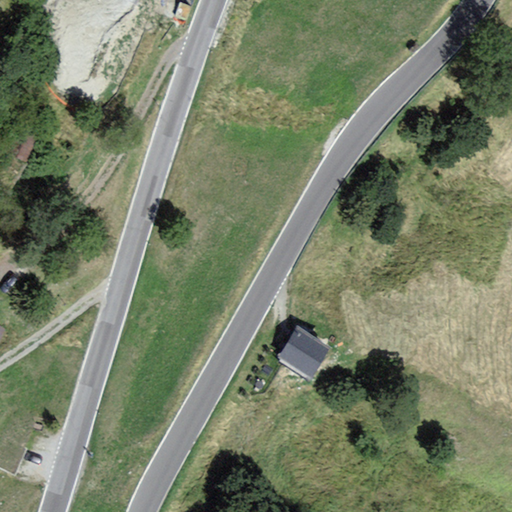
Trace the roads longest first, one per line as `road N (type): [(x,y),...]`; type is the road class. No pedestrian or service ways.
road 1 (tertiary): [(479,0),(342,155),(141,511)]
road 2 (tertiary): [(122,280),(213,0)]
road 3 (tertiary): [(52,511),(122,280)]
road 4 (residential): [(122,280),(0,364)]
